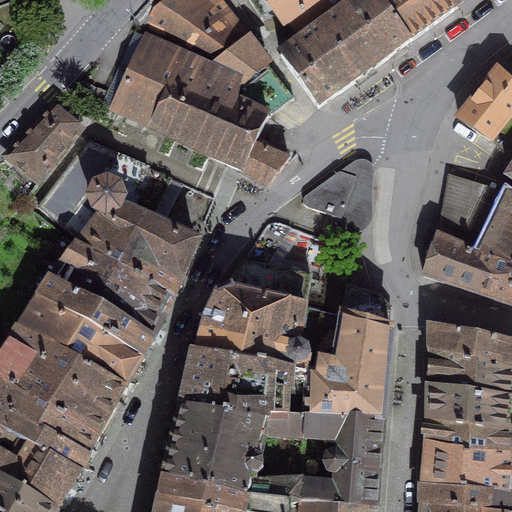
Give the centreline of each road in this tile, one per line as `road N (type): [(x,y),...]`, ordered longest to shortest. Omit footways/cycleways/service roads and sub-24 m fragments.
road 1 (residential): [(262,208),(198,291),(155,398)]
road 2 (residential): [(399,511),(412,297)]
road 3 (residential): [(418,135),(356,139),(262,208)]
road 4 (residential): [(418,135),(397,243),(400,278),(412,297)]
road 5 (residential): [(511,14),(445,76),(418,135)]
road 6 (residential): [(0,136),(94,25)]
road 7 (residential): [(155,398),(91,511)]
